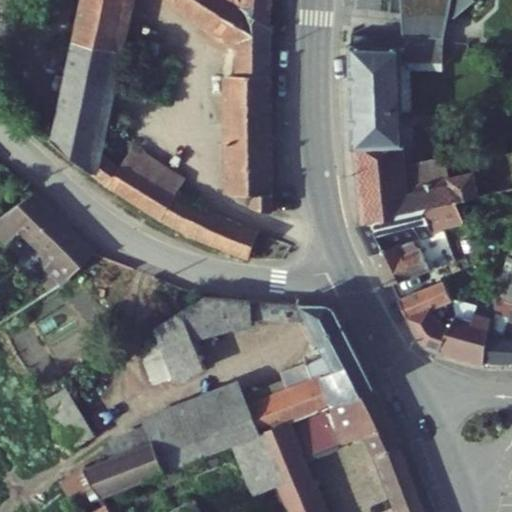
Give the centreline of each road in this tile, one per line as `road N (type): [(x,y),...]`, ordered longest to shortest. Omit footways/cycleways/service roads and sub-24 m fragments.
road 1 (unclassified): [(345,267),(275,279),(167,258),(104,221),(0,129)]
road 2 (unclassified): [(318,0),(320,160),(345,267)]
road 3 (tertiary): [(345,267),(422,412)]
